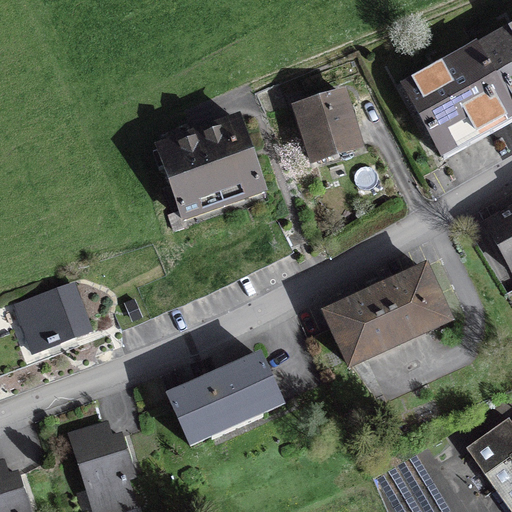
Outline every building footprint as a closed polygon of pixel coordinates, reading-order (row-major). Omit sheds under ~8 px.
[(511,29),(475,50),(511,116),(511,115),(511,29)] [(475,50),(405,88),(441,154),(511,116),(475,50)] [(359,147),(343,95),(296,109),(312,162),(359,147)] [(182,215),(262,187),(239,122),(159,150),(182,215)] [(511,272),(511,210),(486,226),(511,272)] [(194,263),(166,275),(167,276),(178,303),(292,249),(279,222),(194,263)] [(425,270),(327,315),(350,367),(448,323),(425,270)] [(167,276),(166,275),(138,288),(149,315),(178,303),(167,276)] [(16,307),(31,348),(47,342),(49,346),(59,342),(58,338),(88,327),(74,286),(16,307)] [(138,288),(123,294),(135,321),(149,315),(138,288)] [(123,294),(108,300),(120,328),(135,321),(123,294)] [(262,415),(282,406),(260,358),(168,399),(190,447),(210,438),(209,435),(260,412),(262,415)] [(466,450),(510,511),(511,511),(511,424),(509,420),(466,450)] [(126,479),(133,476),(121,437),(108,441),(104,425),(70,436),(94,511),(114,511),(135,506),(126,479)] [(29,511),(17,475),(5,479),(0,463),(0,511),(29,511)]
